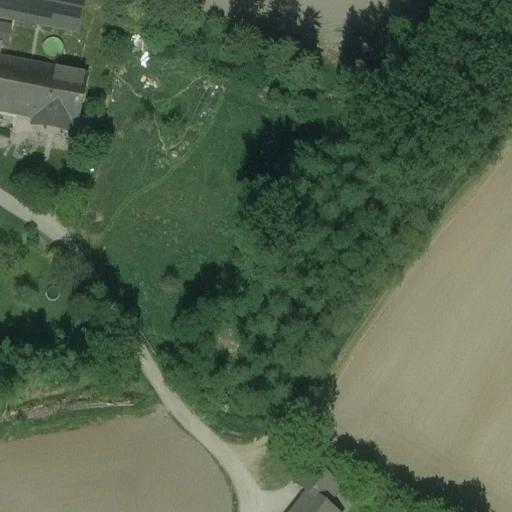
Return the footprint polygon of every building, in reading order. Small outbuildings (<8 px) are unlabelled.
[(84,0),(0,0),(0,19),(78,34),(84,0)] [(0,113),(23,118),(33,67),(0,60),(0,113)] [(87,78),(33,67),(23,118),(44,122),(44,124),(62,127),(62,126),(77,128),(87,78)] [(340,487),(310,464),(295,483),(309,494),(310,493),(326,505),(340,487)] [(309,494),(295,511),(334,511),(326,505),(310,493),(309,494)]
